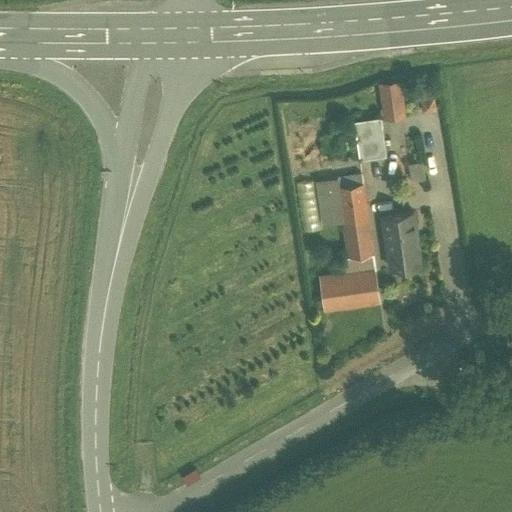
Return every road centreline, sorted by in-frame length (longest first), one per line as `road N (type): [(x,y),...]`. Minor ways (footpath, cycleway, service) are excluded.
road 1 (unclassified): [(160,511),(511,306)]
road 2 (secondary): [(167,37),(361,29),(511,11)]
road 3 (tertiary): [(129,191),(102,317),(94,435),(100,511)]
road 4 (tertiary): [(0,49),(71,83),(98,112),(129,191)]
road 5 (secondary): [(0,35),(167,37)]
road 6 (tertiary): [(167,37),(129,191)]
